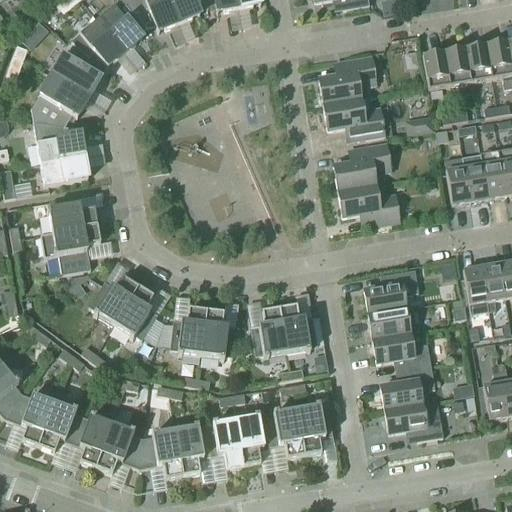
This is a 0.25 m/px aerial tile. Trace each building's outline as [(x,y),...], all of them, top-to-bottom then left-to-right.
[(62,18),(79,5),(74,0),(66,0),(55,10),(62,18)] [(144,33),(129,2),(128,0),(125,0),(95,25),(123,58),(140,44),(136,40),(144,33)] [(157,38),(177,29),(165,0),(132,0),(129,2),(144,33),(153,29),(157,38)] [(165,0),(177,29),(197,21),(195,16),(204,14),(201,0),(165,0)] [(201,0),(204,14),(214,13),(215,17),(236,14),(233,0),(201,0)] [(233,0),(236,14),(258,10),(256,0),(233,0)] [(310,0),(312,8),(340,3),(342,15),(367,11),(365,0),(310,0)] [(78,39),(70,46),(87,61),(92,57),(95,61),(105,73),(123,58),(95,25),(77,39),(78,39)] [(502,96),(511,93),(511,89),(505,47),(484,50),(489,82),(500,80),(502,96)] [(21,64),(25,54),(15,50),(11,60),(21,64)] [(468,85),(489,82),(484,50),(463,54),(468,85)] [(86,104),(94,91),(89,88),(95,77),(67,52),(49,81),(86,104)] [(447,88),(468,85),(463,54),(442,57),(447,88)] [(425,92),(447,88),(442,57),(420,61),(425,92)] [(14,84),(21,64),(11,60),(4,80),(14,84)] [(333,82),(317,84),(321,110),(367,102),(365,91),(373,89),(369,62),(341,66),(331,68),(333,82)] [(75,123),(86,104),(49,81),(29,114),(31,126),(62,131),(70,119),(75,123)] [(367,102),(321,110),(325,136),(342,133),(344,147),(355,145),(382,141),(378,112),(369,114),(367,102)] [(496,121),(509,119),(507,110),(494,112),(496,121)] [(483,123),(496,121),(494,112),(482,114),(483,123)] [(454,128),(467,126),(465,117),(453,119),(454,128)] [(441,130),(454,128),(453,119),(440,121),(441,130)] [(430,136),(428,122),(408,126),(411,139),(430,136)] [(510,132),(509,125),(496,127),(498,134),(510,132)] [(82,162),(78,140),(72,141),(70,133),(62,131),(31,126),(38,169),(82,162)] [(492,128),(480,130),(481,138),(493,136),(492,128)] [(348,168),(332,171),(336,197),(383,189),(381,177),(388,176),(384,148),(356,153),(346,155),(348,168)] [(511,153),(496,156),(504,202),(511,200),(511,153)] [(486,205),(504,202),(496,156),(479,159),(486,205)] [(468,208),(486,205),(479,159),(460,162),(468,208)] [(42,191),(85,184),(82,162),(38,169),(42,191)] [(450,211),(468,208),(460,162),(442,166),(450,211)] [(9,176),(0,177),(0,190),(2,205),(13,203),(11,193),(9,176)] [(383,189),(336,197),(340,223),(357,220),(359,233),(370,232),(397,227),(393,200),(384,201),(383,189)] [(92,213),(78,215),(76,202),(47,207),(48,214),(44,214),(45,219),(46,219),(50,238),(95,231),(92,213)] [(84,250),(98,248),(95,231),(50,238),(38,240),(42,263),(56,261),(59,280),(89,275),(84,250)] [(17,232),(8,234),(10,246),(19,245),(19,244),(17,232)] [(19,245),(10,246),(12,259),(21,257),(19,245)] [(511,266),(496,269),(502,304),(511,302),(511,266)] [(492,306),(502,304),(496,269),(479,272),(487,318),(493,317),(492,306)] [(479,272),(461,275),(466,310),(467,310),(469,321),(487,318),(479,272)] [(388,291),(360,296),(365,320),(402,314),(400,301),(415,298),(411,276),(386,280),(388,291)] [(78,289),(88,283),(87,280),(66,284),(68,296),(78,289)] [(111,331),(136,292),(121,283),(114,295),(102,287),(87,312),(94,316),(91,320),(95,323),(96,322),(111,331)] [(85,298),(78,289),(68,296),(67,297),(74,306),(85,298)] [(144,313),(151,302),(136,292),(111,331),(127,341),(126,342),(130,345),(133,341),(140,346),(156,321),(144,313)] [(5,309),(14,308),(12,295),(3,297),(5,309)] [(7,322),(16,321),(14,308),(5,309),(7,322)] [(261,331),(248,333),(253,362),(261,361),(261,366),(266,365),(266,362),(284,359),(277,314),(274,315),(273,310),(258,313),(261,331)] [(309,323),(296,325),(294,311),(277,314),(284,359),(303,356),(304,358),(308,357),(307,353),(314,352),(309,323)] [(453,327),(465,325),(463,312),(451,314),(453,327)] [(198,361),(204,316),(187,314),(185,327),(171,326),(167,355),(175,356),(175,359),(181,360),(181,359),(198,361)] [(402,314),(365,320),(369,346),(406,339),(402,314)] [(219,332),(221,318),(204,316),(198,361),(217,363),(217,365),(222,365),(222,362),(229,363),(233,333),(219,332)] [(33,345),(38,337),(28,330),(23,337),(33,345)] [(43,352),(49,345),(38,337),(33,345),(43,352)] [(406,339),(369,346),(373,369),(400,364),(402,376),(428,372),(424,349),(408,352),(406,339)] [(89,367),(94,359),(83,352),(78,359),(89,367)] [(66,368),(72,361),(61,354),(56,361),(66,368)] [(99,374),(104,366),(94,359),(89,367),(99,374)] [(77,376),(82,369),(72,361),(66,368),(77,376)] [(511,385),(506,387),(503,377),(502,368),(496,369),(498,378),(497,378),(504,423),(511,421),(511,385)] [(12,385),(11,386),(0,372),(0,423),(1,424),(1,425),(19,399),(13,392),(16,389),(12,385)] [(404,387),(377,392),(381,416),(419,410),(426,408),(424,396),(432,395),(428,372),(402,376),(404,387)] [(289,385),(300,383),(299,374),(287,376),(289,385)] [(277,387),(289,385),(287,376),(275,378),(277,387)] [(486,426),(504,423),(497,378),(491,379),(491,389),(480,391),(486,426)] [(194,393),(196,384),(184,381),(182,390),(194,393)] [(123,393),(125,385),(113,383),(111,392),(123,394),(123,393)] [(206,395),(208,386),(196,384),(194,393),(206,395)] [(135,396),(137,387),(125,385),(123,393),(123,394),(135,396)] [(291,399),(303,397),(301,388),(290,391),(291,399)] [(167,403),(169,394),(157,391),(155,400),(167,403)] [(279,401),(291,399),(290,391),(278,393),(279,401)] [(179,405),(181,396),(169,394),(167,403),(179,405)] [(34,402),(34,401),(30,399),(29,403),(19,399),(1,425),(24,433),(19,446),(36,452),(51,409),(34,402)] [(230,409),(242,407),(241,399),(228,401),(230,409)] [(218,412),(230,409),(228,401),(217,403),(218,412)] [(419,410),(381,416),(385,440),(412,435),(414,447),(440,442),(436,420),(434,407),(426,408),(419,410)] [(70,414),(70,415),(51,409),(36,452),(53,458),(57,445),(69,449),(80,422),(73,419),(74,415),(70,414)] [(325,413),(317,414),(317,410),(313,410),(313,412),(294,416),(302,461),(319,458),(317,444),(330,441),(325,413)] [(284,464),(302,461),(294,416),(276,419),(275,417),(270,417),(271,422),(264,424),(269,452),(282,450),(284,464)] [(92,424),(93,422),(88,420),(87,424),(80,422),(69,449),(81,454),(77,467),(93,473),(109,430),(92,424)] [(264,424),(257,425),(256,420),(252,421),(252,422),(233,426),(242,472),(259,469),(257,454),(269,452),(264,424)] [(224,475),(242,472),(233,426),(215,429),(214,428),(211,428),(212,432),(204,433),(208,462),(222,460),(224,475)] [(128,435),(127,437),(109,430),(93,473),(110,479),(115,466),(137,474),(138,474),(140,444),(131,440),(132,436),(128,435)] [(204,433),(196,435),(195,431),(191,431),(191,433),(173,436),(181,482),(197,479),(195,465),(208,462),(204,433)] [(163,485),(181,482),(173,436),(154,439),(154,438),(149,438),(150,443),(141,444),(140,444),(138,474),(161,470),(163,485)]
